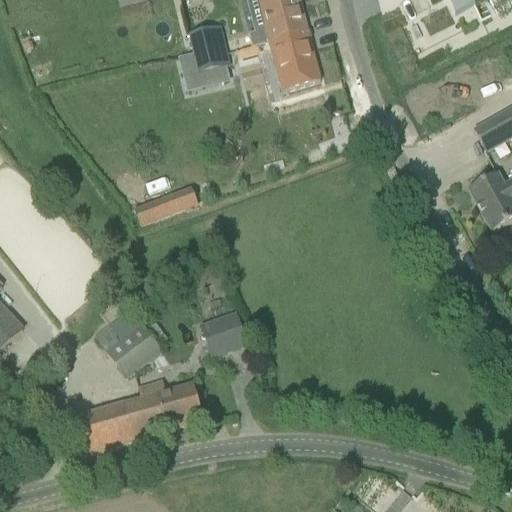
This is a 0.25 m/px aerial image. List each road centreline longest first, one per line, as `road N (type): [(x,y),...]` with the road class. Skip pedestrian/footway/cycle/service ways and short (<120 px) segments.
road 1 (unclassified): [(511,493),(336,446),(227,449),(0,501)]
road 2 (unclassified): [(511,357),(408,177),(368,84),(346,0)]
